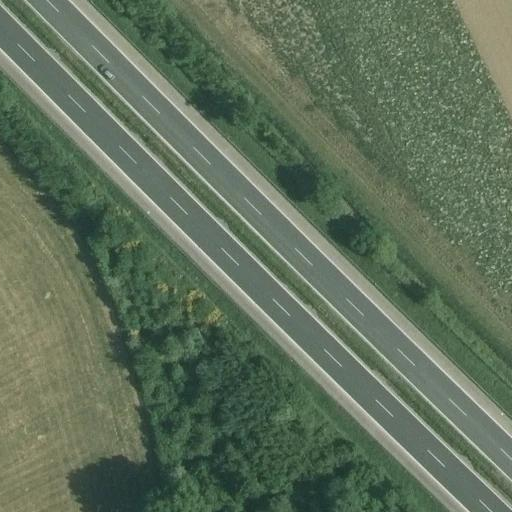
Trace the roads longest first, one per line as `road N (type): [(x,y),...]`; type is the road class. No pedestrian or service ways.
road 1 (motorway): [(0,41),(476,511)]
road 2 (motorway): [(511,456),(46,0)]
